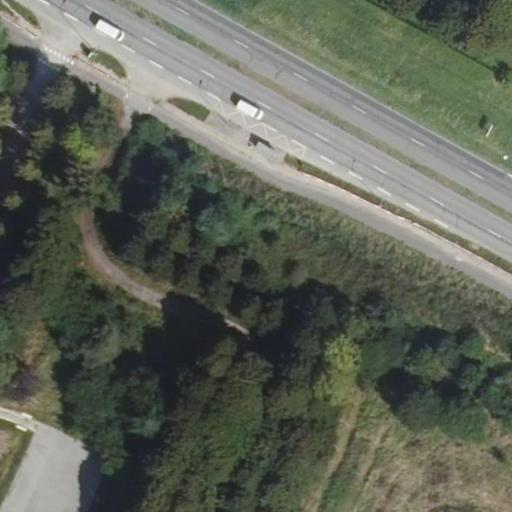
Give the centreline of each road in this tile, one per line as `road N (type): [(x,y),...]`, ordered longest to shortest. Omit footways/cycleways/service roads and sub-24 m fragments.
road 1 (primary): [(62,0),(511,251)]
road 2 (primary): [(511,190),(166,0)]
